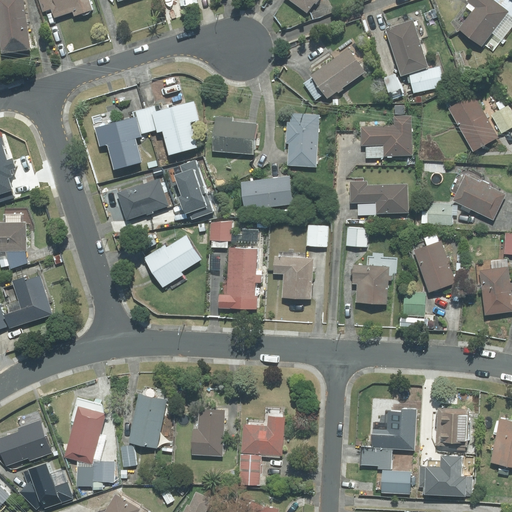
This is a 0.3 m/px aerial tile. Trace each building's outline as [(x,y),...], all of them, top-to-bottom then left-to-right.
[(25,0),(0,0),(0,45),(1,55),(31,51),(25,0)] [(40,0),(45,13),(52,10),(55,18),(72,12),(74,18),(95,10),(91,0),(40,0)] [(319,0),(288,0),(311,14),(319,0)] [(511,0),(469,0),(468,1),(477,8),(460,31),(482,48),(493,34),(502,41),(511,28),(511,0)] [(417,22),(388,29),(400,77),(409,75),(414,94),(444,86),(439,67),(430,70),(417,22)] [(327,100),(337,92),(339,94),(344,90),(343,89),(366,72),(350,51),(303,85),(315,102),(323,95),(327,100)] [(476,95),(449,110),(472,152),(511,130),(511,111),(508,105),(488,116),(476,95)] [(194,102),(157,113),(155,106),(133,112),(135,118),(116,123),(113,112),(92,118),(101,148),(107,146),(115,171),(143,162),(136,140),(143,138),(142,135),(156,131),(157,133),(163,132),(170,156),(198,148),(191,123),(199,121),(194,102)] [(319,169),(319,115),(286,115),(285,148),(288,148),(288,169),(319,169)] [(257,125),(233,123),(234,118),(217,117),(217,122),(215,122),(212,152),(254,155),(257,125)] [(413,157),(412,118),(390,118),(390,126),(362,127),(362,149),(365,149),(365,157),(413,157)] [(1,142),(0,141),(0,194),(12,191),(13,177),(12,171),(18,170),(14,155),(5,157),(1,142)] [(196,162),(180,167),(183,174),(176,177),(184,196),(180,198),(186,213),(189,210),(192,219),(215,211),(196,162)] [(466,175),(453,201),(494,221),(506,195),(466,175)] [(289,176),(241,182),(245,210),(293,204),(289,176)] [(170,178),(160,182),(159,180),(118,193),(127,221),(134,219),(138,230),(156,224),(153,213),(168,208),(167,204),(178,201),(170,178)] [(408,186),(367,185),(367,182),(350,182),(350,205),(358,205),(358,215),(408,215),(408,186)] [(421,203),(420,225),(454,227),(455,205),(421,203)] [(228,248),(228,242),(233,242),(233,221),(211,221),(211,242),(212,242),(212,248),(228,248)] [(26,224),(0,222),(0,251),(25,253),(26,224)] [(331,226),(309,224),(307,246),(329,248),(331,226)] [(371,228),(347,226),(345,245),(369,248),(371,228)] [(443,242),(439,243),(436,234),(423,238),(426,247),(414,251),(427,292),(456,283),(443,242)] [(511,234),(504,234),(503,256),(511,256),(511,234)] [(183,275),(182,272),(201,261),(187,236),(146,259),(159,284),(161,287),(183,275)] [(262,270),(258,270),(258,249),(229,249),(228,296),(218,295),(218,309),(228,309),(257,310),(258,284),(262,284),(262,270)] [(273,275),(284,276),(283,300),(313,300),(314,259),(293,258),(273,258),(273,275)] [(393,277),(389,277),(389,266),(364,265),(353,265),(353,283),(358,283),(358,306),(388,306),(389,281),(393,281),(393,277)] [(511,283),(511,284),(509,266),(480,269),(486,315),(511,312),(511,290),(511,291),(511,290),(511,283)] [(9,329),(27,323),(55,314),(39,267),(11,277),(22,307),(3,314),(0,303),(0,328),(8,326),(9,329)] [(427,293),(404,292),(402,317),(426,318),(427,293)] [(167,401),(139,395),(130,444),(158,449),(167,401)] [(106,414),(78,407),(67,456),(77,458),(75,486),(93,487),(92,491),(103,492),(104,488),(104,484),(115,484),(116,463),(106,463),(106,460),(95,459),(106,414)] [(261,487),(262,456),(281,457),(283,408),(264,407),(263,420),(241,420),(239,486),(261,487)] [(467,408),(438,408),(438,446),(468,446),(467,408)] [(412,471),(392,471),(392,452),(417,452),(418,409),(389,409),(389,423),(372,422),(372,447),(363,447),(362,470),(382,470),(382,494),(412,494),(412,471)] [(201,410),(200,430),(192,430),(190,455),(209,456),(222,457),(225,411),(201,410)] [(511,419),(500,418),(491,462),(511,466),(511,419)] [(16,433),(0,437),(0,454),(0,455),(9,466),(27,457),(31,462),(53,454),(42,419),(18,427),(16,433)] [(134,446),(120,448),(124,468),(137,466),(134,446)] [(463,455),(446,453),(445,466),(430,465),(424,464),(422,483),(429,483),(428,491),(472,495),(473,475),(461,474),(463,455)] [(48,464),(25,471),(28,483),(19,493),(36,510),(42,503),(45,509),(71,499),(69,482),(55,486),(48,464)] [(0,506),(8,494),(0,485),(0,506)] [(169,490),(162,495),(168,505),(176,500),(169,490)] [(197,492),(190,507),(187,505),(184,511),(206,511),(212,498),(197,492)] [(139,511),(142,509),(114,493),(103,511),(139,511)] [(280,511),(282,509),(249,501),(246,511),(280,511)]
